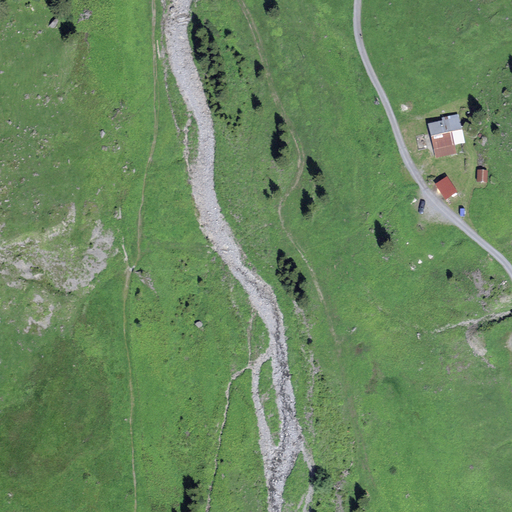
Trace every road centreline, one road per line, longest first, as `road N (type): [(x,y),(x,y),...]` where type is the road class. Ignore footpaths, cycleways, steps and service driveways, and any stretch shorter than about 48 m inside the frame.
road 1 (track): [(241,0),(301,163),(279,201),(282,228),(315,283),(371,496)]
road 2 (track): [(132,431),(125,294),(154,144),(153,0)]
road 3 (track): [(358,0),(363,55),(406,159),(434,201),(511,272)]
